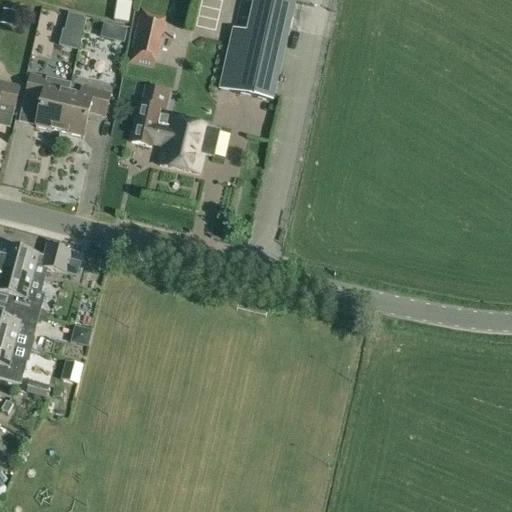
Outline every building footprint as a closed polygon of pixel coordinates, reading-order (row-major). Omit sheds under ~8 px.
[(235,35),(224,87),(277,99),(296,8),(260,0),(257,0),(249,38),(235,35)] [(131,4),(115,1),(111,23),(127,26),(131,4)] [(136,30),(159,35),(162,21),(139,16),(136,30)] [(59,135),(68,96),(56,93),(58,84),(30,77),(25,100),(41,103),(35,129),(59,135)] [(0,109),(14,112),(19,89),(0,84),(0,109)] [(203,158),(213,161),(219,132),(209,129),(158,119),(160,112),(165,91),(145,86),(141,105),(132,144),(151,149),(153,144),(164,147),(159,168),(199,177),(203,158)] [(68,96),(59,135),(83,140),(89,114),(105,118),(110,96),(82,89),(80,98),(68,96)] [(3,248),(0,258),(0,271),(32,280),(44,283),(48,271),(65,276),(71,254),(47,247),(44,259),(3,248)] [(32,280),(0,271),(0,295),(17,300),(13,311),(39,318),(45,296),(41,295),(44,283),(32,280)] [(39,318),(13,311),(10,323),(0,320),(0,344),(14,348),(32,353),(35,341),(33,340),(39,318)] [(28,365),(32,353),(14,348),(0,344),(0,381),(21,387),(26,364),(28,365)] [(49,388),(29,383),(26,395),(46,400),(49,388)] [(6,404),(1,413),(7,416),(13,407),(6,404)]
